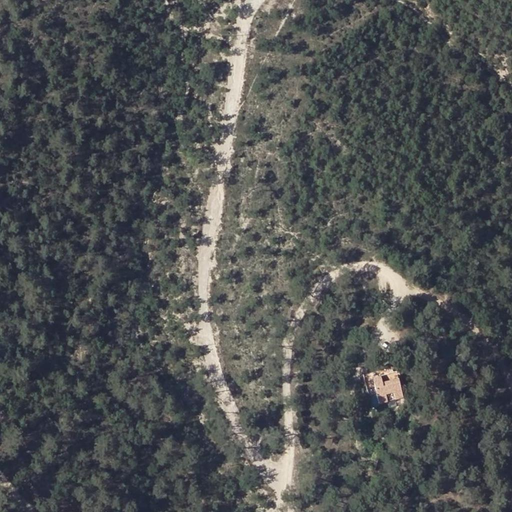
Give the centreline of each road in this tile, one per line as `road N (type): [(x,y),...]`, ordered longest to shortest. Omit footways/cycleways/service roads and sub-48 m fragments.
road 1 (unclassified): [(281,468),(266,466),(242,435),(204,299),(214,202),(255,0)]
road 2 (unclassified): [(400,281),(348,270),(323,280),(302,305),(289,367),(291,448),(281,468)]
road 3 (track): [(511,369),(491,335),(400,281)]
